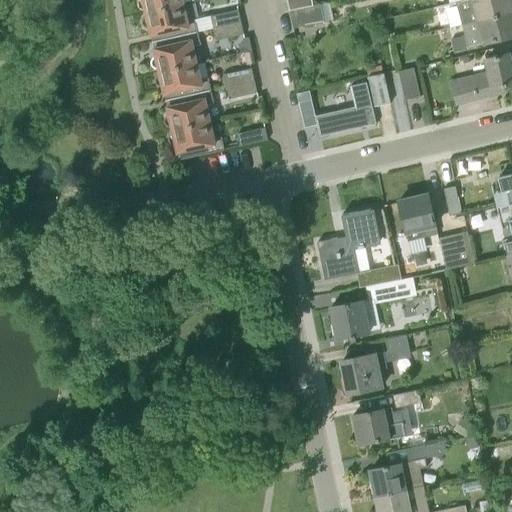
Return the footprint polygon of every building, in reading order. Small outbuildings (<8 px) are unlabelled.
[(139,0),(138,3),(139,7),(142,9),(146,10),(146,13),(183,5),(181,0),(139,0)] [(287,0),(289,10),(313,5),(311,0),(287,0)] [(511,11),(511,6),(510,0),(464,0),(435,8),(438,20),(459,14),(462,23),(511,11)] [(328,2),(313,5),(289,10),(293,28),(332,19),(328,2)] [(187,21),(183,5),(146,13),(147,15),(144,17),(142,21),(143,25),(146,27),(150,28),(153,42),(197,32),(194,20),(187,21)] [(210,16),(213,28),(241,22),(238,10),(210,16)] [(511,36),(511,11),(462,23),(465,36),(450,40),(453,51),(511,36)] [(241,22),(213,28),(216,40),(244,34),(241,22)] [(200,45),(197,32),(153,42),(156,56),(153,58),(151,62),(152,65),(155,68),(159,68),(160,71),(196,63),(192,47),(200,45)] [(251,50),(249,38),(243,39),(239,45),(241,52),(251,50)] [(457,104),(496,95),(494,88),(511,83),(511,64),(509,54),(486,60),(489,73),(452,82),(457,104)] [(200,81),(196,63),(160,71),(160,74),(157,76),(155,80),(156,83),(159,86),(163,86),(166,101),(211,90),(208,79),(200,81)] [(405,100),(421,97),(415,67),(400,71),(405,100)] [(226,87),(255,80),(252,68),(224,74),(226,87)] [(375,106),(391,103),(385,73),(369,76),(375,106)] [(257,92),(255,80),(226,87),(229,99),(257,92)] [(315,116),(320,137),(377,124),(367,82),(350,86),(355,107),(315,116)] [(173,130),(210,121),(206,105),(214,103),(211,90),(166,101),(169,114),(166,117),(165,120),(165,124),(168,126),(172,127),(173,130)] [(304,91),(296,93),(299,104),(307,102),(304,91)] [(214,137),(210,121),(173,130),(173,132),(170,134),(169,138),(169,142),(172,144),(176,145),(179,158),(179,160),(225,149),(221,135),(214,137)] [(240,146),(268,140),(265,127),(237,134),(240,146)] [(511,174),(499,177),(502,191),(509,189),(511,202),(511,174)] [(450,215),(461,213),(456,187),(445,189),(450,215)] [(408,241),(438,234),(429,194),(399,201),(408,241)] [(359,288),(365,287),(402,280),(398,264),(370,270),(364,247),(377,244),(370,209),(342,214),(346,236),(317,242),(325,279),(356,273),(359,288)] [(440,239),(448,270),(476,263),(468,232),(440,239)] [(365,287),(368,300),(415,291),(412,278),(402,280),(365,287)] [(368,332),(368,331),(362,300),(331,307),(337,338),(368,332)] [(385,341),(387,351),(409,347),(407,337),(385,341)] [(379,371),(387,369),(384,352),(342,361),(348,393),(382,386),(379,371)] [(396,408),(421,403),(418,390),(393,395),(396,408)] [(393,412),(392,407),(353,415),(359,444),(376,441),(376,443),(404,436),(399,410),(393,412)] [(463,417),(454,430),(467,438),(475,426),(463,417)] [(467,439),(468,443),(475,447),(480,446),(478,436),(467,439)] [(369,467),(375,495),(423,485),(420,469),(427,467),(425,459),(442,455),(439,442),(410,448),(413,461),(400,464),(399,461),(369,467)] [(434,511),(429,511),(423,485),(375,495),(378,511),(466,511),(465,506),(434,511)] [(490,500),(480,502),(481,511),(486,511),(492,511),(490,500)]
